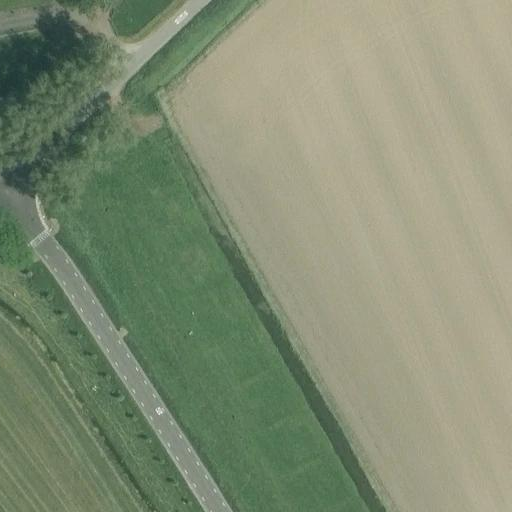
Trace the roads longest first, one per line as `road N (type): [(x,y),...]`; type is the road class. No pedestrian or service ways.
road 1 (unclassified): [(219,511),(53,256),(0,206)]
road 2 (unclassified): [(0,201),(203,0)]
